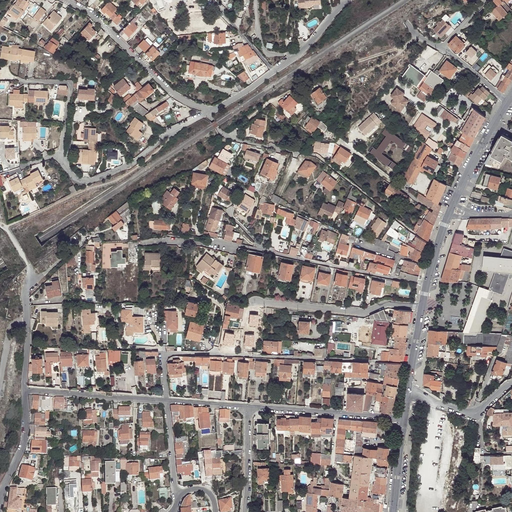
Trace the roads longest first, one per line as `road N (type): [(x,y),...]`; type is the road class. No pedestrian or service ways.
road 1 (residential): [(412,362),(163,354),(166,401)]
road 2 (residential): [(427,284),(233,244),(142,242)]
road 3 (residential): [(65,0),(94,16),(173,94),(210,111)]
road 4 (residential): [(61,157),(78,178),(96,179),(206,113)]
road 5 (residential): [(421,306),(388,303),(362,312),(255,301)]
road 6 (residential): [(166,401),(24,391)]
road 7 (residential): [(206,113),(224,135),(316,155)]
road 8 (residential): [(21,80),(71,87),(61,157)]
